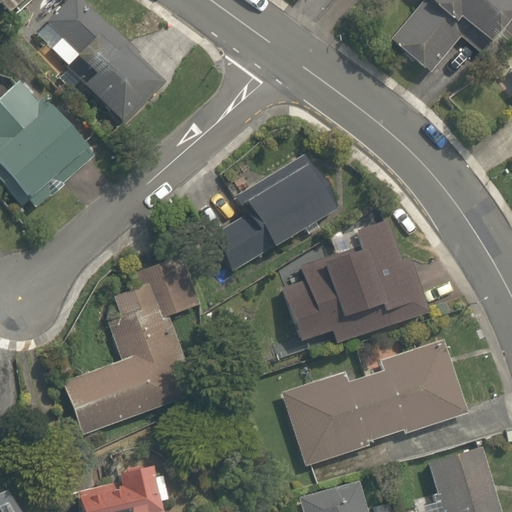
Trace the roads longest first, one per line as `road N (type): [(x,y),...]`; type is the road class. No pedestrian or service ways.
road 1 (tertiary): [(278,54),(468,213),(511,299)]
road 2 (residential): [(30,290),(278,54)]
